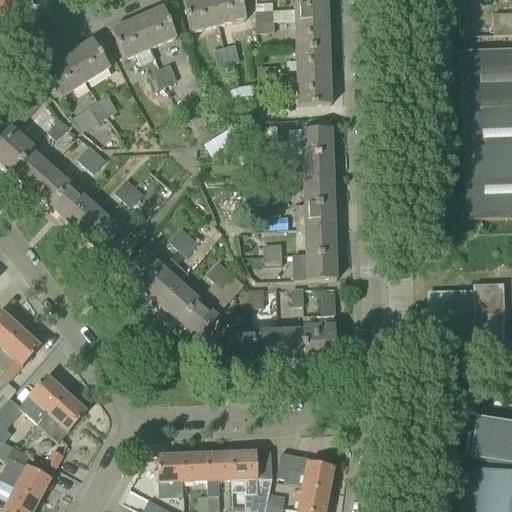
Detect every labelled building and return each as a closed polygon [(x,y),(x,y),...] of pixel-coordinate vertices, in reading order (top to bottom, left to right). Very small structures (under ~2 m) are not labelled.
[(0,0),(0,1),(11,14),(25,0),(0,0)] [(198,0),(182,5),(190,38),(218,31),(211,1),(199,4),(198,0)] [(216,0),(211,1),(218,31),(246,24),(240,0),(216,0)] [(327,12),(327,0),(293,0),(294,25),(324,24),(323,12),(327,12)] [(0,24),(11,14),(0,1),(0,24)] [(138,26),(150,54),(176,42),(162,11),(147,17),(149,21),(138,26)] [(255,16),(255,26),(273,26),(272,16),(255,16)] [(511,17),(491,18),(492,40),(511,39),(511,17)] [(324,35),(324,24),(294,25),(295,53),(329,52),(328,35),(324,35)] [(150,54),(138,26),(127,31),(126,27),(110,34),(123,65),(150,54)] [(255,37),(273,37),(273,26),(255,26),(255,37)] [(79,56),(70,62),(85,87),(110,72),(92,43),(77,52),(79,56)] [(224,51),(228,69),(238,67),(234,49),(224,51)] [(228,69),(224,51),(212,54),(216,72),(228,69)] [(295,53),(296,81),(325,80),(325,68),(329,67),(329,52),(295,53)] [(511,109),(511,54),(459,56),(460,111),(511,109)] [(85,87),(70,62),(60,68),(58,64),(43,73),(47,80),(61,102),(85,87)] [(159,73),(166,90),(176,86),(169,69),(159,73)] [(257,71),(257,82),(275,82),(275,70),(257,71)] [(166,90),(159,73),(148,78),(155,95),(166,90)] [(257,82),(257,94),(273,93),(273,96),(296,95),(297,110),(330,108),(329,91),(326,91),(325,80),(296,81),(275,82),(257,82)] [(16,135),(45,102),(32,91),(0,126),(0,171),(9,179),(11,177),(32,153),(34,151),(16,135)] [(97,106),(107,121),(116,115),(107,100),(97,106)] [(87,112),(88,114),(96,126),(97,127),(107,121),(97,106),(87,112)] [(511,224),(511,109),(460,111),(463,226),(511,224)] [(54,145),(66,131),(58,124),(45,137),(54,145)] [(300,133),(287,134),(288,160),(300,158),(332,157),(331,132),(300,133)] [(235,147),(227,134),(203,149),(211,162),(235,147)] [(259,160),(277,160),(277,148),(259,149),(259,160)] [(83,171),(95,157),(88,150),(76,165),(83,171)] [(11,177),(29,194),(51,170),(32,153),(11,177)] [(95,157),(83,171),(93,179),(104,165),(95,157)] [(332,157),(300,158),(301,184),(333,183),(332,157)] [(277,160),(259,160),(260,172),(277,171),(277,160)] [(29,194),(48,211),(70,187),(51,170),(29,194)] [(333,183),(301,184),(302,209),(334,208),(333,183)] [(121,205),(133,191),(125,184),(113,198),(121,205)] [(70,187),(48,211),(67,228),(88,204),(70,187)] [(133,191),(121,205),(130,213),(142,199),(133,191)] [(261,211),(279,210),(278,198),(260,199),(261,211)] [(86,244),(107,221),(88,204),(67,228),(86,244)] [(335,233),(334,208),(302,209),(303,234),(335,233)] [(279,210),(261,211),(261,222),(279,221),(279,210)] [(126,238),(107,221),(86,244),(104,261),(126,238)] [(175,254),(187,240),(180,233),(167,247),(175,254)] [(335,233),(303,234),(304,260),(335,258),(335,233)] [(187,240),(175,254),(184,262),(196,248),(196,247),(187,240)] [(263,260),(280,260),(280,249),(262,250),(263,260)] [(140,293),(161,269),(142,252),(121,276),(140,293)] [(304,260),(304,285),(336,284),(335,258),(304,260)] [(280,260),(263,260),(263,272),(281,271),(280,260)] [(180,286),(188,278),(169,261),(162,270),(161,269),(140,293),(159,310),(180,286)] [(213,288),(225,274),(217,267),(204,280),(213,288)] [(239,295),(245,288),(243,286),(241,288),(232,280),(232,281),(225,274),(213,288),(199,303),(178,327),(197,344),(218,320),(217,319),(234,300),(239,295)] [(199,303),(180,286),(159,310),(178,327),(199,303)] [(430,296),(431,312),(431,322),(429,322),(430,346),(473,345),(473,350),(504,349),(502,288),(472,289),(472,294),(430,296)] [(290,312),(302,311),(302,293),(290,293),(290,312)] [(262,294),(251,295),(251,313),(263,313),(262,294)] [(251,313),(251,295),(239,295),(234,300),(235,314),(251,313)] [(332,319),(334,319),(333,297),(320,298),(321,319),(332,319)] [(0,354),(19,332),(0,314),(0,354)] [(333,329),(332,319),(321,319),(302,320),(302,332),(303,348),(335,347),(335,329),(333,329)] [(19,332),(0,354),(0,372),(10,382),(39,350),(19,332)] [(303,348),(302,332),(277,333),(278,365),(303,364),(303,348)] [(277,333),(252,334),(253,365),(278,365),(277,333)] [(228,366),(233,366),(253,365),(252,334),(227,335),(228,366)] [(303,364),(304,367),(336,366),(335,347),(303,348),(303,364)] [(37,430),(47,419),(66,397),(45,379),(27,400),(27,401),(18,411),(9,402),(0,413),(0,444),(3,446),(10,439),(6,436),(6,432),(21,416),(37,430)] [(0,413),(9,402),(16,394),(7,386),(0,393),(0,413)] [(86,416),(66,397),(47,419),(37,430),(57,448),(67,437),(86,416)] [(511,469),(511,428),(475,422),(469,463),(511,469)] [(50,483),(13,464),(7,460),(12,451),(3,446),(0,444),(0,463),(6,467),(0,477),(0,485),(15,493),(38,505),(50,483)] [(55,474),(62,460),(51,454),(44,468),(55,474)] [(230,457),(231,485),(231,496),(245,496),(245,498),(243,498),(243,510),(232,509),(232,511),(264,511),(265,509),(267,498),(270,483),(256,484),(255,456),(230,457)] [(256,484),(270,483),(269,456),(255,456),(256,484)] [(181,487),(192,486),(206,486),(205,457),(180,458),(181,487)] [(207,511),(218,511),(217,485),(231,485),(230,457),(205,457),(206,486),(207,500),(207,511)] [(300,491),(328,496),(333,471),(319,469),(320,465),(280,457),(275,482),(288,485),(290,474),(303,477),(300,491)] [(181,487),(180,458),(155,459),(156,488),(181,487)] [(511,511),(511,477),(468,470),(460,511),(511,511)] [(300,491),(296,511),(325,511),(328,496),(300,491)] [(34,511),(38,505),(15,493),(4,511),(34,511)] [(283,502),(267,498),(265,509),(281,511),(283,502)] [(196,501),(196,511),(207,511),(207,500),(196,501)]
